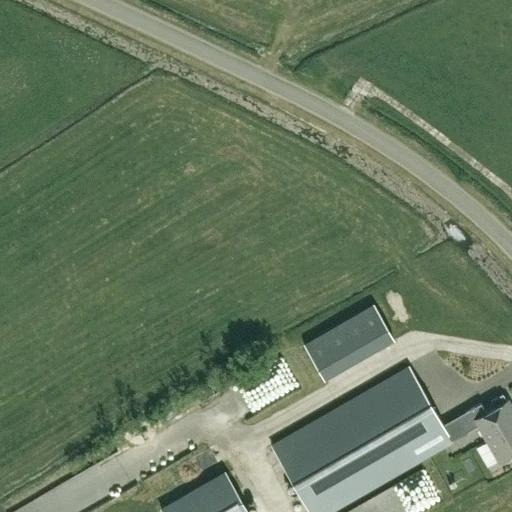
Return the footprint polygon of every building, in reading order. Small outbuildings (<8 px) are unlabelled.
[(321,373),(325,380),(393,346),(372,307),(303,343),(319,374),(321,373)] [(485,438),(511,424),(511,405),(507,397),(485,410),(480,401),(442,423),(408,365),(271,444),(310,511),(326,511),(452,440),(451,439),(477,424),(485,438)] [(511,424),(485,438),(498,460),(511,452),(511,424)] [(472,450),(483,473),(497,466),(487,444),(472,450)] [(133,479),(160,470),(152,445),(124,454),(133,479)] [(248,511),(225,471),(161,508),(163,511),(248,511)] [(355,511),(413,511),(438,500),(424,473),(354,508),(355,511)] [(18,511),(54,511),(49,499),(18,511)]
